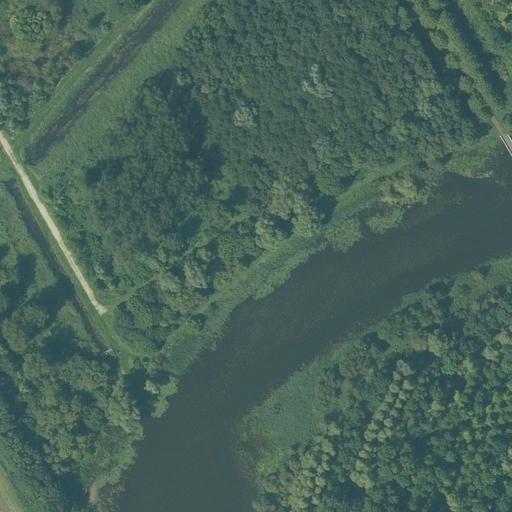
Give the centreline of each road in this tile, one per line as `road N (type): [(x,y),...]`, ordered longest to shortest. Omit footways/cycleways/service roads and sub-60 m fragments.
road 1 (track): [(98,305),(118,302),(464,73)]
road 2 (track): [(98,305),(14,159)]
road 3 (unknown): [(0,394),(58,488),(62,511)]
